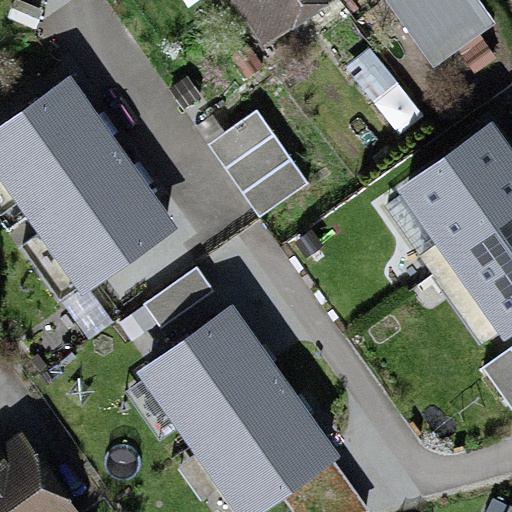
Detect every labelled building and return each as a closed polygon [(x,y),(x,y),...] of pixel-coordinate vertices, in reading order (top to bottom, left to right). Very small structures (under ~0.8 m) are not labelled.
[(243,0),(261,26),(298,0),(243,0)] [(400,0),(438,56),(494,19),(481,0),(400,0)] [(67,83),(0,131),(0,159),(88,281),(169,223),(140,184),(118,153),(105,136),(67,83)] [(256,108),(209,141),(219,156),(240,185),(252,201),(260,213),(307,180),(256,108)] [(511,145),(501,131),(411,195),(461,264),(510,332),(511,330),(511,145)] [(229,310),(148,369),(249,509),(330,450),(303,413),(280,381),(257,349),(229,310)] [(511,346),(480,369),(511,412),(511,346)] [(69,511),(23,449),(0,465),(0,511),(69,511)]
